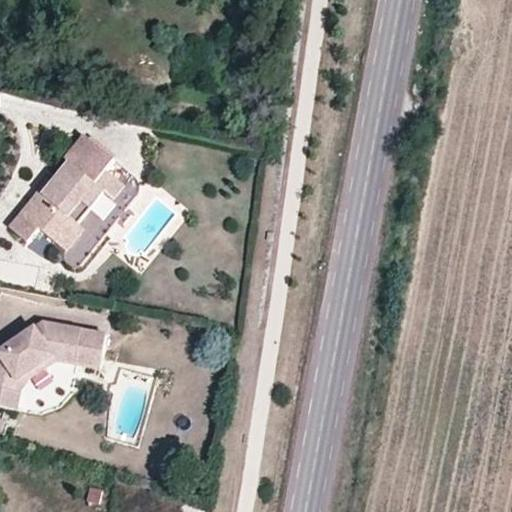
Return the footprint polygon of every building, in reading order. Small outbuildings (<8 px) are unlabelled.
[(63,178),(47,196),(35,208),(32,204),(10,226),(26,241),(38,229),(62,250),(80,232),(75,227),(96,204),(91,197),(102,185),(109,177),(82,152),(60,175),(63,178)] [(116,200),(102,185),(91,197),(96,204),(105,211),(116,200)] [(43,193),(32,204),(35,208),(47,196),(43,193)] [(74,366),(80,331),(43,324),(0,353),(0,406),(19,411),(25,392),(16,388),(60,354),(60,364),(74,366)] [(109,336),(80,331),(74,366),(103,371),(109,336)] [(25,391),(60,364),(60,354),(16,388),(25,392),(25,391)] [(99,490),(87,488),(86,499),(97,501),(99,490)]
